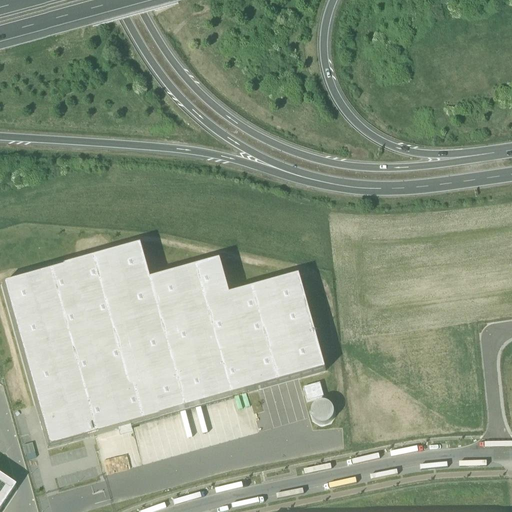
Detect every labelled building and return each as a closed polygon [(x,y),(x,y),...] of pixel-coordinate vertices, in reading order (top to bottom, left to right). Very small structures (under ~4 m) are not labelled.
[(116,431),(129,428),(326,373),(299,279),(230,298),(220,263),(151,283),(141,248),(1,287),(47,450),(116,431)] [(304,389),(307,403),(323,398),(320,385),(304,389)] [(314,422),(321,426),(329,425),(334,419),(333,411),(328,405),(320,403),(314,407),(311,415),(314,422)] [(129,428),(116,431),(118,439),(131,435),(129,428)] [(25,457),(34,454),(32,445),(22,447),(25,457)] [(0,509),(14,489),(0,479),(0,509)]
